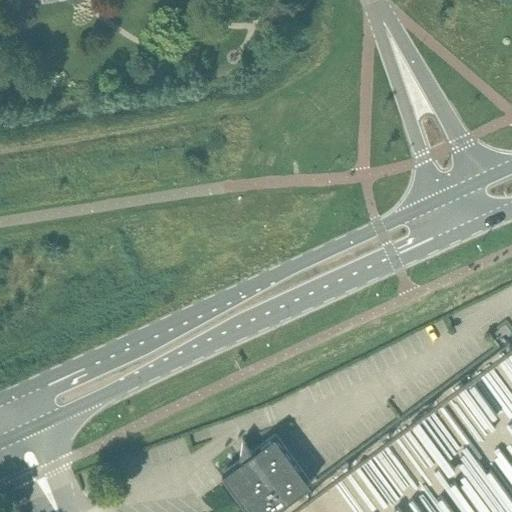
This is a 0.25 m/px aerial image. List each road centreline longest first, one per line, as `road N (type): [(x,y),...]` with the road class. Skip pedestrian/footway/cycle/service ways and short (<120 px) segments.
road 1 (tertiary): [(0,447),(472,229)]
road 2 (tertiary): [(457,194),(0,402)]
road 3 (unknown): [(90,511),(510,300)]
road 4 (track): [(365,91),(0,153)]
road 5 (unclassified): [(457,194),(374,0)]
